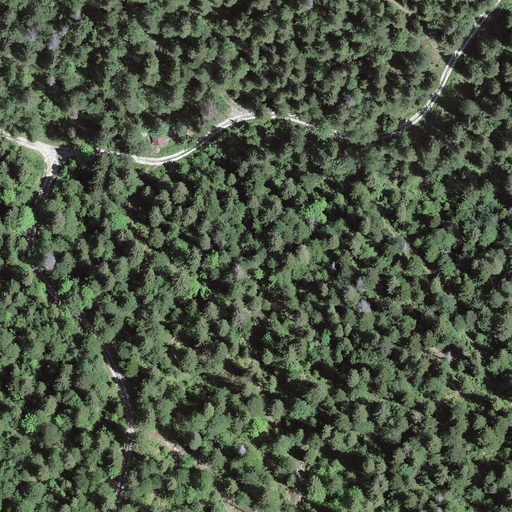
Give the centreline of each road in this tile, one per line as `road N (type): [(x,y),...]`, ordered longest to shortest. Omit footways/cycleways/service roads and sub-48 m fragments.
road 1 (track): [(0,131),(53,149),(151,162),(249,115),(382,136),(424,111),(497,0)]
road 2 (track): [(116,511),(131,440),(126,395),(101,343),(45,282),(33,255),(35,224),(65,151)]
